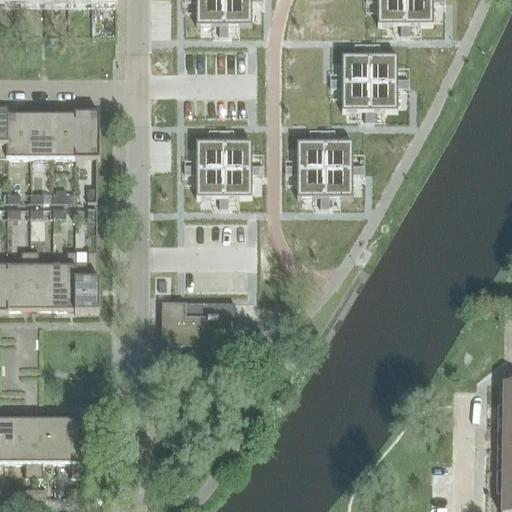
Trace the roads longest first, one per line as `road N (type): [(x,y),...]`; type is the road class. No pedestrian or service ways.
road 1 (unclassified): [(136,511),(137,91)]
road 2 (residential): [(0,92),(137,91)]
